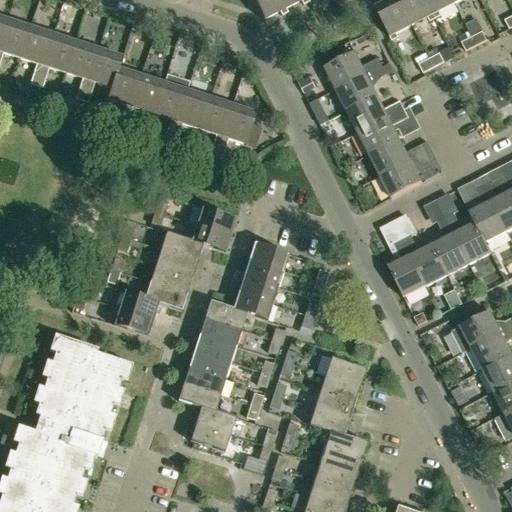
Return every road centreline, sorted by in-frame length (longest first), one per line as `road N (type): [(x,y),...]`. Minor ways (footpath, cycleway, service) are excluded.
road 1 (residential): [(481,491),(349,233)]
road 2 (residential): [(349,233),(250,47),(186,20)]
road 3 (residential): [(463,174),(419,90),(511,43)]
road 4 (residential): [(349,233),(463,174)]
